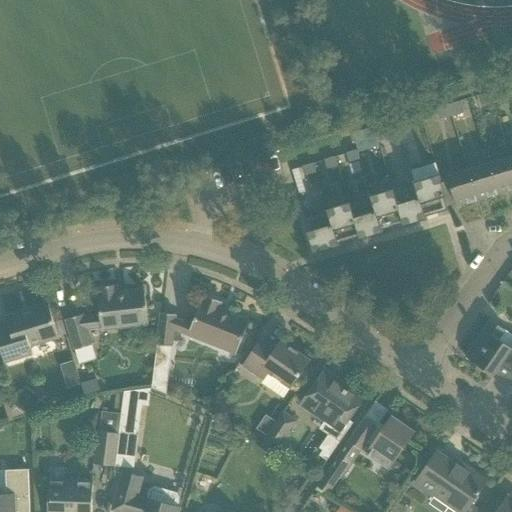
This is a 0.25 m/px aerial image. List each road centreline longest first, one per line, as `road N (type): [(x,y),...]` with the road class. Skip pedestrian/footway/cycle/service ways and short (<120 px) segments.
road 1 (residential): [(0,268),(120,240),(215,252),(262,269),(417,374)]
road 2 (residential): [(417,374),(511,242)]
